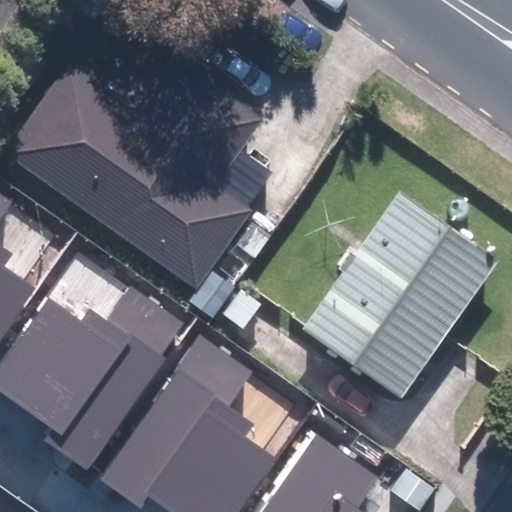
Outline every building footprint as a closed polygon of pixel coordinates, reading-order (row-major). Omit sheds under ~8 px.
[(70,74),(10,159),(190,286),(245,209),(206,181),(252,116),(177,64),(137,121),(70,74)] [(304,337),(403,404),(497,263),(398,198),(304,337)] [(83,260),(52,308),(133,361),(165,313),(83,260)] [(192,302),(214,319),(234,290),(212,275),(192,302)] [(253,511),(285,467),(264,452),(139,367),(107,414),(98,408),(120,375),(60,334),(0,422),(0,473),(56,511),(253,511)]
